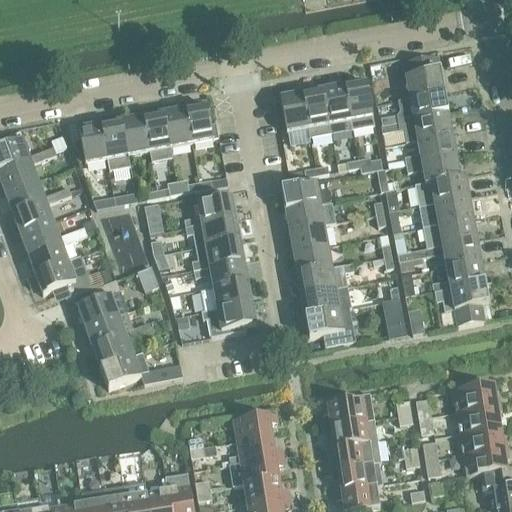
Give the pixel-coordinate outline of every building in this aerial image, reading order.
[(303,0),(305,9),(306,13),(321,10),(319,0),(303,0)] [(437,60),(403,67),(409,102),(409,103),(444,96),(440,74),(437,60)] [(374,130),(366,85),(344,89),(352,134),(374,130)] [(331,137),(352,134),(344,89),(323,93),(331,137)] [(323,93),(302,97),(308,132),(307,132),(308,141),(331,137),(323,93)] [(396,119),(380,122),(382,130),(448,117),(444,96),(409,103),(409,102),(398,104),(400,114),(396,119)] [(280,101),(286,136),(307,132),(308,132),(302,97),(280,101)] [(207,109),(185,113),(192,148),(214,143),(219,143),(216,127),(211,128),(207,109)] [(185,113),(164,117),(171,151),(192,148),(185,113)] [(164,117),(143,121),(149,155),(151,166),(173,162),(171,151),(164,117)] [(382,130),(380,130),(382,138),(399,134),(403,134),(405,147),(417,145),(452,139),(450,127),(448,117),(382,130)] [(143,121),(122,125),(128,159),(149,155),(143,121)] [(122,125),(100,129),(107,163),(109,175),(129,171),(127,160),(128,159),(122,125)] [(100,129),(79,133),(85,167),(107,163),(100,129)] [(12,140),(0,144),(0,175),(30,164),(32,169),(43,164),(40,156),(29,161),(27,155),(30,152),(26,144),(23,144),(22,144),(20,137),(12,140)] [(420,158),(404,161),(406,169),(456,160),(452,139),(417,145),(420,158)] [(40,156),(43,164),(56,159),(55,155),(53,151),(40,156)] [(456,160),(406,169),(407,177),(423,174),(425,186),(425,188),(465,180),(460,180),(456,160)] [(370,162),(358,165),(359,172),(361,178),(377,175),(382,174),(380,164),(371,165),(370,162)] [(0,184),(5,197),(38,185),(32,169),(30,164),(0,175),(0,184)] [(348,174),(359,172),(358,165),(346,167),(348,174)] [(327,170),(308,174),(309,181),(329,178),(327,170)] [(308,174),(288,177),(290,185),(309,181),(308,174)] [(382,174),(377,175),(381,197),(385,196),(388,195),(384,174),(382,174)] [(425,186),(414,189),(417,203),(418,211),(469,201),(465,180),(425,188),(425,186)] [(226,181),(210,184),(211,185),(199,187),(201,195),(227,190),(226,181)] [(179,198),(201,195),(199,187),(188,189),(187,184),(177,186),(179,198)] [(316,186),(281,193),(285,215),(331,206),(327,184),(316,186)] [(55,197),(44,201),(38,185),(5,197),(12,217),(45,205),(47,209),(58,205),(55,197)] [(177,186),(167,188),(168,193),(157,195),(158,202),(179,198),(177,186)] [(72,200),(70,196),(69,192),(55,197),(58,205),(72,200)] [(388,195),(385,196),(389,216),(399,214),(396,194),(388,195)] [(146,205),(158,202),(157,195),(145,197),(146,205)] [(126,201),(114,203),(115,210),(127,208),(137,206),(136,199),(126,201)] [(184,224),(185,232),(236,223),(232,201),(197,207),(200,221),(184,224)] [(469,201),(418,211),(420,219),(436,216),(438,228),(438,229),(473,223),(469,201)] [(102,205),(92,206),(95,215),(104,213),(115,210),(114,203),(102,205)] [(20,238),(53,225),(47,209),(45,205),(12,217),(20,238)] [(335,227),(331,206),(285,215),(289,236),(324,229),(335,227)] [(373,208),(376,220),(383,218),(381,207),(373,208)] [(385,230),(383,218),(376,220),(378,232),(385,230)] [(187,240),(193,239),(195,252),(240,244),(236,223),(185,232),(187,240)] [(438,228),(422,232),(425,245),(426,253),(477,244),(473,223),(438,229),(438,228)] [(70,238),(59,242),(53,225),(20,238),(27,258),(60,245),(62,249),(73,245),(70,238)] [(156,226),(147,227),(149,239),(163,236),(162,230),(156,226)] [(293,257),(328,251),(324,229),(289,236),(293,257)] [(87,240),(85,236),(84,233),(70,238),(73,245),(87,240)] [(401,236),(393,237),(397,259),(407,257),(403,236),(401,236)] [(381,251),(389,249),(387,240),(379,241),(381,251)] [(244,265),(240,244),(195,252),(197,265),(192,266),(193,274),(244,265)] [(407,257),(397,259),(399,267),(421,262),(428,261),(443,258),(446,272),(481,265),(477,244),(426,253),(407,257)] [(60,245),(27,258),(35,278),(68,266),(62,249),(60,245)] [(150,246),(152,261),(163,258),(162,245),(150,246)] [(381,251),(383,262),(384,262),(391,261),(389,249),(381,251)] [(331,272),(328,251),(293,257),(297,278),(343,270),(331,272)] [(158,275),(168,271),(163,258),(152,261),(158,275)] [(66,303),(91,294),(92,293),(80,261),(68,266),(35,278),(43,299),(61,292),(66,303)] [(386,274),(393,272),(391,261),(384,262),(383,262),(372,264),(373,270),(385,267),(386,274)] [(421,262),(399,267),(400,277),(414,274),(413,269),(422,268),(421,262)] [(213,293),(248,286),(244,265),(193,274),(195,282),(210,279),(213,293)] [(448,285),(433,288),(434,296),(485,286),(481,265),(446,272),(448,285)] [(343,270),(297,278),(301,300),(347,291),(345,277),(354,275),(352,268),(343,270)] [(108,272),(99,275),(104,289),(113,286),(108,272)] [(167,294),(174,292),(170,283),(163,286),(167,294)] [(95,305),(78,311),(85,332),(118,320),(118,319),(126,316),(119,297),(120,296),(116,285),(92,293),(91,294),(95,305)] [(200,309),(201,317),(251,308),(248,286),(213,293),(215,306),(200,309)] [(412,286),(402,288),(403,290),(405,301),(414,300),(412,288),(412,286)] [(485,286),(434,296),(436,304),(436,307),(443,306),(444,317),(454,315),(455,315),(458,331),(470,329),(484,327),(484,326),(481,310),(489,308),(485,286)] [(351,312),(347,291),(301,300),(305,321),(351,312)] [(397,292),(389,293),(391,305),(399,304),(397,292)] [(399,304),(391,305),(394,317),(401,315),(399,304)] [(245,331),(256,329),(251,308),(201,317),(203,325),(207,324),(211,343),(246,337),(245,331)] [(349,313),(351,313),(351,312),(305,321),(309,343),(324,340),(326,352),(356,347),(349,313)] [(126,316),(118,319),(118,320),(85,332),(93,353),(151,331),(149,327),(132,334),(126,316)] [(185,320),(175,322),(178,333),(188,331),(185,320)] [(423,328),(410,330),(412,340),(424,337),(423,328)] [(93,353),(100,372),(133,360),(127,344),(152,335),(151,331),(93,353)] [(100,372),(108,394),(141,381),(144,389),(182,382),(180,370),(149,376),(142,357),(133,360),(100,372)] [(454,408),(455,416),(455,417),(500,410),(498,400),(495,400),(493,389),(450,396),(452,408),(454,408)] [(321,421),(328,419),(330,432),(374,425),(370,398),(359,400),(360,405),(319,411),(321,421)] [(349,402),(326,406),(327,410),(349,406),(349,402)] [(429,413),(428,404),(415,406),(417,415),(429,413)] [(396,408),(398,421),(411,419),(409,406),(396,408)] [(457,429),(459,438),(500,432),(499,421),(502,420),(500,410),(455,417),(455,416),(453,417),(455,429),(457,429)] [(417,415),(418,423),(431,421),(429,413),(417,415)] [(233,425),(236,447),(272,441),(270,429),(278,427),(276,418),(233,425)] [(412,428),(411,419),(398,421),(399,430),(412,428)] [(432,429),(431,421),(418,423),(419,431),(432,429)] [(377,446),(374,425),(330,432),(332,444),(325,445),(326,454),(377,446)] [(433,438),(432,429),(419,431),(421,440),(433,438)] [(458,450),(461,450),(462,459),(462,460),(507,453),(505,442),(502,443),(500,432),(459,438),(457,438),(458,450)] [(229,462),(230,470),(283,461),(282,452),(274,453),(272,441),(236,447),(239,460),(229,462)] [(188,445),(190,454),(203,452),(201,443),(188,445)] [(379,468),(381,467),(377,446),(326,454),(328,463),(335,462),(337,474),(379,468)] [(436,455),(435,447),(422,449),(424,457),(436,455)] [(204,461),(203,452),(190,454),(191,463),(204,461)] [(403,454),(404,464),(418,461),(416,452),(403,454)] [(466,481),(480,479),(507,475),(505,464),(508,463),(507,453),(462,460),(462,459),(460,459),(462,472),(464,471),(466,481)] [(424,457),(425,465),(437,463),(436,455),(424,457)] [(284,470),(283,461),(230,470),(233,491),(243,489),(279,484),(277,471),(284,470)] [(419,471),(418,461),(404,464),(406,473),(419,471)] [(439,472),(437,463),(425,465),(426,474),(439,472)] [(382,489),(379,468),(337,474),(339,487),(332,488),(333,497),(376,490),(382,489)] [(440,480),(439,472),(426,474),(428,482),(440,480)] [(511,511),(511,474),(507,475),(480,479),(483,496),(493,494),(495,511),(511,511)] [(192,511),(187,478),(165,482),(170,511),(192,511)] [(170,511),(165,482),(167,494),(146,497),(148,511),(170,511)] [(243,489),(247,511),(290,504),(288,495),(281,496),(279,484),(243,489)] [(195,487),(196,497),(210,495),(208,485),(195,487)] [(343,511),(378,511),(380,511),(376,490),(333,497),(335,506),(342,504),(343,511)] [(80,497),(82,507),(82,511),(104,511),(101,493),(80,497)] [(102,493),(101,493),(104,511),(126,511),(124,500),(103,504),(102,493)] [(211,504),(210,495),(196,497),(198,506),(211,504)] [(410,497),(411,507),(425,505),(423,495),(410,497)] [(148,511),(146,497),(124,500),(126,511),(148,511)]
